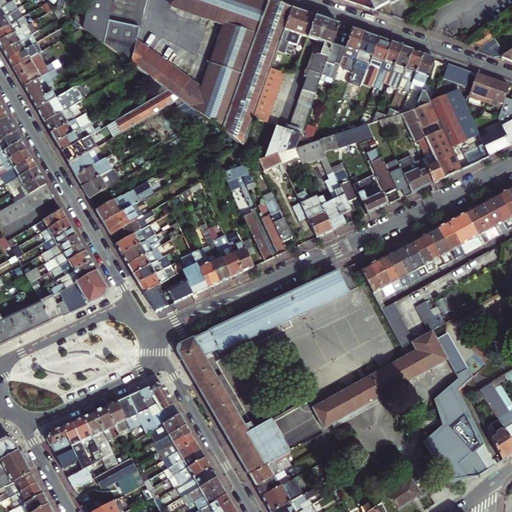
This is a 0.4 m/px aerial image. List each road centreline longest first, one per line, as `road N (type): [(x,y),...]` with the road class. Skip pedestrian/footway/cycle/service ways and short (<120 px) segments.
road 1 (residential): [(511,165),(150,334)]
road 2 (tertiary): [(129,298),(0,76)]
road 3 (residential): [(511,77),(296,0)]
road 4 (tertiary): [(253,511),(167,364)]
road 5 (residential): [(24,428),(167,364)]
road 6 (residential): [(129,298),(0,361)]
